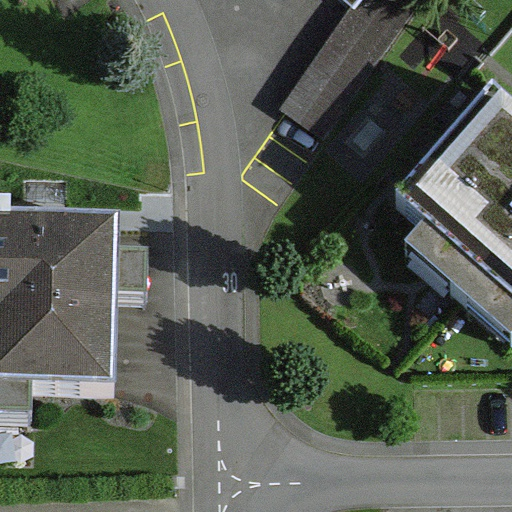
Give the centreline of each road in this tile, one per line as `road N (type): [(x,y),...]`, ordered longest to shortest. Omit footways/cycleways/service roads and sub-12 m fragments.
road 1 (residential): [(221,485),(214,165),(208,111),(169,0)]
road 2 (residential): [(511,479),(221,485)]
